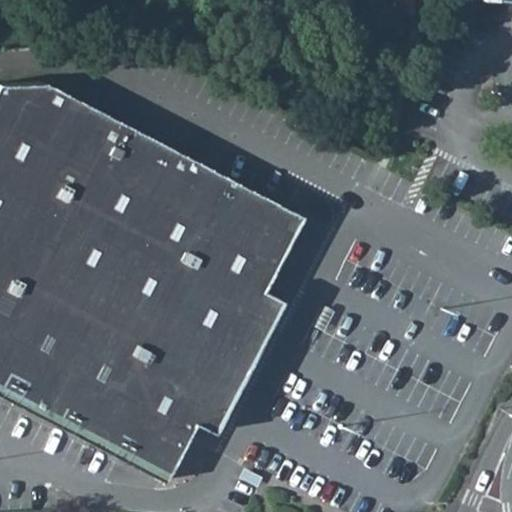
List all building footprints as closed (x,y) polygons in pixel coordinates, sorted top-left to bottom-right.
[(329,0),(328,18),(344,20),(345,0),(329,0)] [(394,0),(394,12),(412,13),(412,0),(394,0)] [(296,2),(288,2),(287,12),(295,12),(296,2)] [(327,30),(343,29),(344,20),(328,18),(327,30)] [(0,324),(188,421),(208,431),(277,298),(259,287),(297,214),(39,80),(0,81),(0,324)] [(379,91),(377,105),(387,106),(389,92),(379,91)] [(0,396),(159,479),(178,442),(188,421),(0,324),(0,396)]
